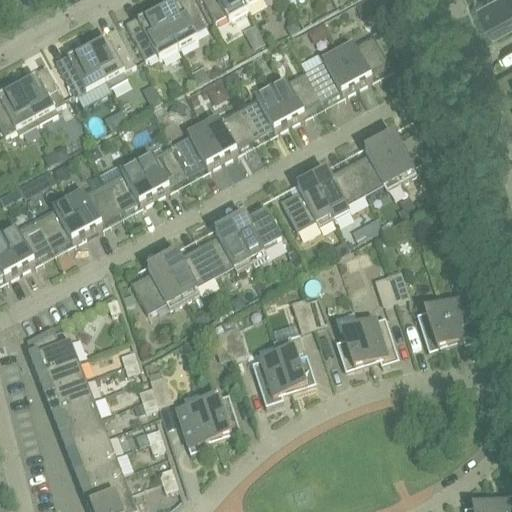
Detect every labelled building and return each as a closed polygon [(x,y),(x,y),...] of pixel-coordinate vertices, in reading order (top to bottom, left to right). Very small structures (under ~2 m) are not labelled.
[(175,6),(158,15),(179,54),(198,43),(195,38),(206,32),(188,0),(179,0),(173,3),(175,6)] [(200,0),(216,27),(226,21),(229,26),(249,16),(240,0),(200,0)] [(240,0),(249,16),(250,15),(247,10),(264,0),(240,0)] [(494,32),(511,22),(511,13),(504,0),(479,0),(477,1),(494,32)] [(371,2),(354,9),(360,22),(376,14),(371,2)] [(139,22),(126,29),(146,65),(156,59),(159,64),(179,54),(158,15),(140,24),(139,22)] [(290,38),(302,32),(295,20),(288,24),(286,32),(290,38)] [(321,28),(307,36),(314,48),(328,41),(321,28)] [(106,87),(106,86),(110,94),(129,85),(124,77),(136,70),(117,34),(104,41),(105,44),(88,53),(106,87)] [(351,47),(336,55),(358,94),(373,86),(371,82),(389,72),(389,73),(390,72),(374,41),(372,42),(373,43),(355,53),(351,47)] [(76,103),(106,87),(88,53),(70,63),(69,60),(56,67),(76,103)] [(343,103),(358,94),(336,55),(321,63),(319,58),(300,69),(306,79),(322,109),(341,98),(343,103)] [(35,82),(18,91),(39,130),(58,119),(55,114),(66,108),(47,72),(34,79),(35,82)] [(228,94),(242,86),(236,75),(222,83),(228,94)] [(284,83),(269,92),(291,131),(306,123),(303,119),(322,109),(306,79),(287,90),(284,83)] [(0,100),(0,131),(13,155),(24,149),(19,141),(39,130),(18,91),(0,101),(0,100)] [(257,106),(239,116),(255,145),(273,135),(276,139),(291,131),(269,92),(254,100),(257,106)] [(188,102),(192,109),(200,105),(196,98),(188,102)] [(175,103),(169,116),(183,122),(188,108),(175,103)] [(217,120),(202,128),(223,168),(238,160),(236,156),(255,145),(239,116),(220,127),(217,120)] [(190,143),(171,153),(187,182),(206,172),(208,176),(223,168),(202,128),(187,137),(190,143)] [(396,140),(380,149),(402,188),(417,180),(414,174),(432,164),(432,165),(433,164),(416,133),(415,134),(416,135),(398,145),(396,140)] [(58,166),(69,160),(63,149),(52,155),(58,166)] [(368,161),(349,171),(365,200),(384,190),(387,196),(402,188),(380,149),(365,157),(368,161)] [(86,155),(93,166),(99,163),(100,157),(96,150),(86,155)] [(149,157),(134,165),(156,205),(171,197),(169,192),(187,182),(171,153),(153,163),(149,157)] [(43,164),(47,171),(57,165),(52,156),(44,159),(43,164)] [(123,180),(104,190),(120,219),(138,209),(141,213),(156,205),(134,165),(119,173),(123,180)] [(55,175),(60,186),(71,180),(65,169),(55,175)] [(328,177),(313,185),(335,225),(350,217),(346,210),(365,200),(349,171),(330,181),(328,177)] [(52,177),(41,183),(46,193),(57,187),(52,177)] [(313,185),(298,194),(300,198),(282,208),(282,207),(281,207),(297,238),(299,238),(298,237),(316,227),(320,233),(335,225),(313,185)] [(82,194),(67,202),(88,242),(103,233),(101,229),(120,219),(104,190),(85,200),(82,194)] [(73,250),(88,242),(67,202),(52,210),(55,217),(37,227),(52,256),(71,246),(73,250)] [(415,209),(419,216),(430,210),(426,203),(415,209)] [(402,216),(406,223),(417,217),(413,210),(402,216)] [(428,219),(435,238),(449,233),(442,214),(428,219)] [(246,222),(231,230),(252,270),(267,262),(264,255),(282,245),(282,246),(284,246),(267,215),(265,215),(266,216),(248,226),(246,222)] [(366,229),(373,241),(384,235),(377,223),(366,229)] [(389,225),(381,230),(384,234),(392,230),(389,225)] [(14,231),(0,238),(0,239),(21,278),(36,270),(34,266),(52,256),(37,227),(18,237),(14,231)] [(218,243),(199,253),(215,282),(234,272),(237,278),(252,270),(231,230),(216,239),(218,243)] [(0,284),(4,282),(6,287),(21,278),(0,239),(0,284)] [(178,259),(163,267),(185,307),(200,299),(196,292),(215,282),(199,253),(181,263),(178,259)] [(474,265),(462,268),(468,293),(481,289),(474,265)] [(163,267),(148,276),(150,280),(133,290),(132,289),(131,289),(148,320),(149,320),(148,319),(166,309),(170,315),(185,307),(163,267)] [(401,279),(389,283),(396,307),(408,303),(401,279)] [(384,310),(396,307),(389,283),(377,287),(384,310)] [(124,302),(126,311),(137,308),(133,299),(124,302)] [(241,303),(236,302),(230,304),(235,315),(246,310),(241,303)] [(121,317),(117,305),(107,308),(111,320),(121,317)] [(315,334),(307,309),(306,306),(294,310),(303,337),(315,334)] [(319,306),(307,309),(315,334),(327,330),(319,306)] [(460,307),(443,312),(455,351),(464,348),(465,353),(483,347),(472,313),(463,316),(460,307)] [(417,322),(428,356),(429,359),(455,351),(443,312),(426,318),(426,319),(417,322)] [(193,320),(200,334),(210,328),(203,315),(193,320)] [(377,326),(360,331),(372,370),(380,368),(382,372),(400,367),(386,324),(377,327),(377,326)] [(337,350),(345,376),(346,379),(372,370),(360,331),(342,337),(346,347),(337,350)] [(27,347),(41,382),(79,367),(71,347),(61,351),(54,333),(27,347)] [(237,335),(225,339),(233,363),(245,359),(237,335)] [(213,343),(221,367),(233,363),(225,339),(213,343)] [(317,391),(307,362),(300,340),(274,349),(291,399),(317,391)] [(284,407),(282,402),(291,399),(274,349),(278,361),(261,367),(252,370),(266,413),(284,407)] [(125,371),(138,367),(134,357),(122,361),(125,371)] [(41,382),(48,401),(86,386),(79,367),(41,382)] [(138,367),(125,371),(128,381),(141,376),(138,367)] [(152,394),(155,403),(159,414),(174,409),(165,381),(150,386),(153,394),(152,394)] [(48,401),(55,420),(94,405),(86,386),(48,401)] [(155,403),(152,394),(140,398),(143,407),(155,403)] [(220,404),(203,409),(215,447),(241,439),(229,402),(220,404)] [(159,414),(155,403),(143,407),(146,418),(159,414)] [(55,420),(63,439),(101,424),(94,405),(55,420)] [(209,455),(207,450),(215,447),(203,409),(186,415),(177,418),(191,461),(209,455)] [(63,439),(70,458),(108,443),(101,424),(63,439)] [(150,449),(163,444),(160,435),(147,439),(150,449)] [(70,458),(78,477),(116,462),(108,443),(70,458)] [(163,444),(150,449),(153,459),(166,454),(163,444)] [(78,477),(85,496),(123,481),(116,462),(78,477)] [(160,478),(163,488),(175,484),(172,474),(160,478)] [(85,496),(91,511),(99,511),(131,500),(123,481),(85,496)] [(166,497),(178,493),(175,484),(163,488),(166,497)] [(99,511),(135,511),(131,500),(99,511)] [(511,511),(511,501),(499,504),(500,509),(491,511),(511,511)]
